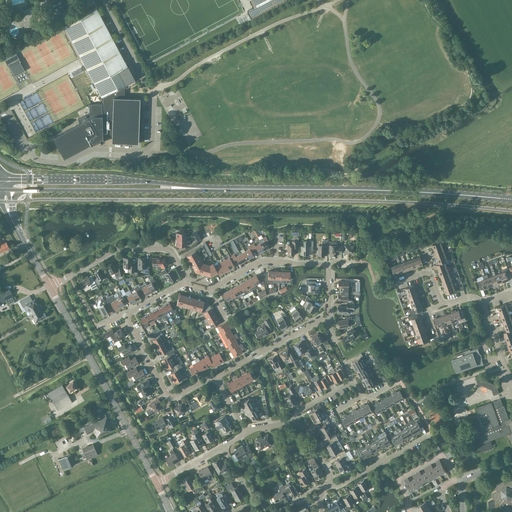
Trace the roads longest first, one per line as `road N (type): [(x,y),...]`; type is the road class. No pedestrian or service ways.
road 1 (primary): [(511,200),(182,187)]
road 2 (tertiary): [(157,484),(48,286)]
road 3 (primary): [(182,187),(4,179)]
road 4 (primary): [(8,189),(182,187)]
road 5 (residential): [(48,286),(119,247),(169,249),(184,275)]
road 6 (residential): [(215,378),(166,394),(128,317)]
road 7 (residential): [(215,378),(324,318)]
road 8 (residential): [(324,489),(430,432)]
